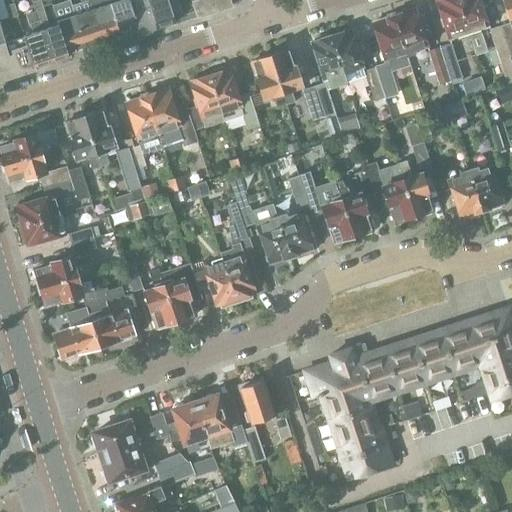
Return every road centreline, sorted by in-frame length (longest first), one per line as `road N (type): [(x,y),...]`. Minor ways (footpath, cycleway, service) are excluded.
road 1 (residential): [(38,411),(285,326),(330,280),(413,253),(480,264),(511,254)]
road 2 (residential): [(0,108),(267,22)]
road 3 (tertiary): [(38,411),(0,280)]
